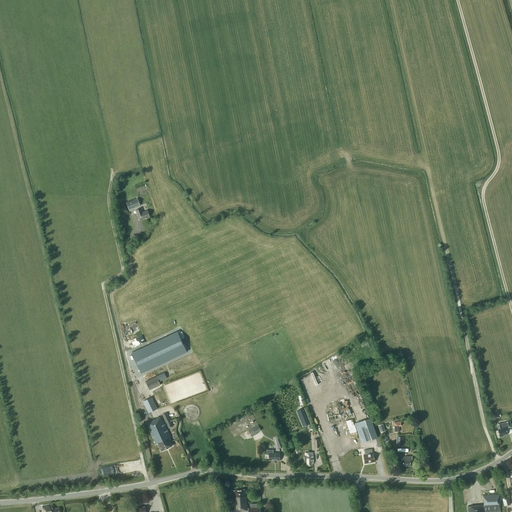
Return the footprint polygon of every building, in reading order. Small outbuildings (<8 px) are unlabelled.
[(140,205),(138,198),(126,202),(129,210),(140,205)] [(140,220),(150,216),(147,210),(143,212),(141,208),(136,210),(140,220)] [(141,372),(186,351),(177,332),(132,353),(141,372)] [(160,385),(156,376),(145,381),(150,390),(160,385)] [(158,393),(153,394),(157,405),(161,404),(158,393)] [(143,401),(148,413),(158,408),(152,397),(143,401)] [(301,423),(309,420),(304,408),(296,412),(301,423)] [(171,420),(167,412),(162,415),(168,426),(172,424),(170,421),(171,420)] [(161,451),(172,446),(170,442),(171,442),(169,438),(171,437),(161,416),(146,423),(156,444),(158,443),(161,451)] [(371,418),(355,424),(362,443),(377,438),(378,438),(371,418)] [(506,427),(511,426),(510,421),(501,423),(497,424),(498,429),(500,437),(503,436),(503,434),(508,433),(506,427)] [(261,430),(258,425),(248,430),(252,436),(257,433),(257,432),(261,430)] [(281,435),(279,436),(276,437),(277,440),(276,440),(279,448),(285,446),(281,435)] [(365,463),(375,462),(374,453),(373,453),(372,449),(364,450),(365,454),(363,455),(365,463)] [(277,461),(280,461),(280,453),(273,453),(273,450),(267,450),(267,454),(269,454),(269,460),(274,461),(274,462),(277,462),(277,461)] [(304,456),(304,460),(305,460),(307,460),(307,465),(312,465),(312,463),(313,463),(313,452),(305,453),(305,456),(304,456)] [(412,459),(412,456),(401,456),(401,459),(401,466),(412,466),(412,459)] [(234,490),(232,490),(231,491),(232,493),(232,494),(234,494),(234,497),(233,497),(234,511),(247,510),(247,496),(245,496),(245,489),(234,490)] [(501,511),(500,495),(483,496),(484,505),(468,506),(468,511),(501,511)]
